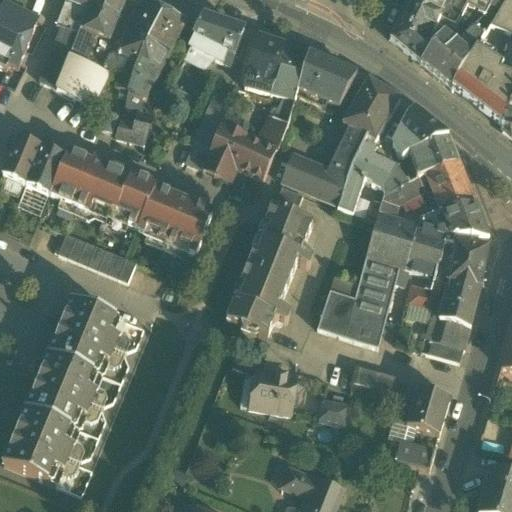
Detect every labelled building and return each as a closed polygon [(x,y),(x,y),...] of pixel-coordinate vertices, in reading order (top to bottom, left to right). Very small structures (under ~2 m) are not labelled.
[(93,0),(67,0),(65,7),(74,11),(88,16),(91,9),(90,9),(93,0)] [(126,0),(93,0),(90,9),(91,9),(118,20),(126,0)] [(470,0),(410,0),(408,6),(438,22),(448,0),(455,0),(469,3),(470,0)] [(469,3),(455,0),(448,0),(438,22),(440,23),(454,32),(466,9),(467,8),(469,3)] [(470,0),(469,3),(467,8),(484,18),(493,0),(500,0),(506,2),(507,0),(470,0)] [(511,39),(511,45),(508,44),(498,69),(502,72),(500,78),(511,82),(511,0),(507,0),(506,2),(507,2),(490,31),(511,39)] [(163,15),(141,4),(141,6),(140,6),(117,56),(131,63),(137,67),(147,47),(163,15)] [(438,22),(408,6),(397,29),(432,48),(439,37),(434,35),(440,23),(438,22)] [(74,11),(65,7),(56,30),(60,32),(65,34),(65,33),(74,11)] [(118,20),(91,9),(88,16),(81,32),(81,33),(94,38),(109,44),(118,20)] [(37,27),(5,10),(0,19),(0,74),(6,77),(10,70),(18,75),(37,27)] [(185,26),(163,15),(147,47),(157,52),(157,51),(169,57),(185,26)] [(242,36),(203,22),(194,41),(195,42),(231,62),(242,36)] [(432,48),(397,29),(389,44),(431,78),(452,49),(439,37),(432,48)] [(65,34),(60,32),(44,76),(61,83),(69,62),(78,37),(65,33),(65,34)] [(94,38),(81,33),(81,32),(80,35),(78,37),(69,62),(83,68),(94,38)] [(474,33),(461,46),(468,52),(474,57),(476,55),(484,42),(474,33)] [(231,62),(195,42),(191,51),(210,61),(222,68),(224,68),(226,68),(228,67),(229,66),(231,62)] [(284,50),(261,42),(255,61),(253,61),(244,93),(269,100),(284,50)] [(147,47),(137,67),(138,67),(128,95),(144,105),(169,57),(157,51),(157,52),(147,47)] [(464,58),(452,49),(431,78),(450,94),(470,64),(464,58)] [(308,58),(284,50),(269,100),(285,103),(295,105),(298,94),(308,58)] [(210,61),(191,51),(185,62),(205,72),(210,61)] [(474,57),(468,52),(464,58),(470,64),(474,57)] [(498,69),(476,55),(474,57),(470,64),(450,94),(501,133),(511,105),(511,82),(500,78),(502,72),(498,69)] [(356,79),(308,58),(298,94),(338,112),(356,79)] [(83,68),(69,62),(61,83),(56,95),(90,113),(107,79),(83,68)] [(131,63),(125,76),(121,74),(113,92),(128,95),(138,67),(137,67),(131,63)] [(400,104),(367,83),(343,128),(351,133),(367,143),(375,148),(400,104)] [(203,127),(186,168),(203,175),(220,132),(231,107),(216,101),(205,128),(203,127)] [(285,103),(273,124),(287,130),(295,105),(285,103)] [(511,105),(501,133),(511,139),(511,105)] [(138,117),(125,112),(115,143),(142,151),(150,126),(136,122),(138,117)] [(448,142),(414,115),(401,134),(394,148),(394,150),(394,152),(395,153),(403,163),(409,158),(448,142)] [(118,120),(105,116),(99,134),(112,138),(118,120)] [(273,124),(267,121),(261,134),(265,135),(282,143),(287,130),(273,124)] [(236,139),(220,132),(203,175),(229,188),(235,175),(262,187),(276,158),(259,150),(236,139)] [(351,133),(339,157),(341,158),(336,166),(332,179),(331,183),(347,187),(351,178),(353,172),(363,150),(367,143),(351,133)] [(282,143),(265,135),(259,150),(276,158),(282,143)] [(448,142),(409,158),(418,183),(426,180),(458,166),(449,142),(448,142)] [(375,148),(367,143),(363,150),(371,154),(375,148)] [(28,151),(16,146),(2,181),(26,191),(40,157),(41,154),(32,150),(28,151)] [(371,154),(363,150),(353,172),(351,178),(362,183),(367,186),(378,163),(372,160),(375,156),(371,154)] [(121,178),(68,156),(65,163),(65,164),(50,201),(88,218),(90,214),(138,234),(155,192),(156,192),(157,189),(123,175),(121,178)] [(52,162),(40,157),(26,191),(50,201),(65,164),(65,163),(57,160),(52,162)] [(328,177),(292,162),(281,187),(321,203),(328,177)] [(378,163),(367,186),(374,188),(373,191),(380,195),(381,194),(393,172),(378,163)] [(458,166),(426,180),(427,184),(439,213),(442,213),(475,210),(458,166)] [(393,172),(381,194),(384,201),(405,190),(393,172)] [(347,187),(331,183),(332,179),(328,177),(321,203),(339,211),(347,187)] [(347,187),(339,211),(351,215),(362,183),(351,178),(347,187)] [(405,190),(384,201),(379,219),(396,224),(400,210),(424,197),(420,187),(418,183),(405,190)] [(156,192),(155,192),(138,234),(137,236),(195,261),(213,216),(156,192)] [(303,200),(281,192),(272,215),(293,223),(303,200)] [(475,210),(442,213),(452,240),(453,240),(488,245),(488,244),(475,210)] [(271,214),(225,326),(267,343),(274,325),(283,329),(286,327),(289,321),(288,318),(278,314),(296,270),(306,274),(308,272),(311,264),(310,262),(301,258),(312,231),(293,223),(272,215),(271,214)] [(396,224),(379,219),(365,264),(398,274),(405,276),(417,230),(396,224)] [(446,238),(417,230),(405,276),(433,284),(437,267),(439,268),(443,246),(444,247),(446,238)] [(96,251),(66,239),(57,259),(117,284),(125,264),(96,251)] [(488,245),(453,240),(452,248),(453,248),(487,253),(488,245)] [(444,247),(443,246),(439,268),(450,270),(453,248),(444,247)] [(487,253),(453,248),(450,270),(448,287),(454,288),(480,292),(487,253)] [(135,268),(125,264),(117,284),(127,288),(135,268)] [(354,304),(344,344),(354,347),(377,353),(398,274),(365,264),(358,290),(354,304)] [(439,268),(437,267),(433,284),(448,288),(448,287),(450,270),(439,268)] [(358,290),(334,282),(329,297),(354,304),(358,290)] [(480,292),(454,288),(451,299),(446,297),(439,325),(469,334),(480,292)] [(354,304),(329,297),(317,335),(344,344),(354,304)] [(70,305),(3,470),(55,491),(60,479),(68,483),(75,480),(79,471),(66,466),(68,461),(80,466),(84,457),(81,450),(73,447),(83,425),(91,428),(97,425),(101,417),(88,411),(90,407),(103,412),(107,403),(104,396),(96,393),(105,370),(113,374),(120,371),(124,362),(111,357),(113,352),(126,357),(129,349),(126,342),(119,339),(124,327),(70,305)] [(469,334),(439,325),(432,347),(463,356),(469,334)] [(511,331),(501,372),(511,375),(511,331)] [(432,347),(428,360),(459,369),(463,356),(432,347)] [(264,367),(238,357),(232,372),(238,375),(258,378),(260,379),(264,367)] [(396,384),(354,372),(351,387),(392,399),(396,384)] [(260,379),(258,378),(252,414),(290,421),(296,385),(260,379)] [(449,404),(417,394),(407,429),(406,432),(415,435),(438,442),(449,404)] [(347,410),(324,406),(320,427),(343,431),(347,410)] [(399,448),(410,452),(415,435),(406,432),(407,429),(398,425),(392,428),(387,443),(399,448)] [(410,452),(399,448),(395,468),(429,475),(434,456),(410,452)] [(511,511),(511,477),(509,477),(492,472),(480,511),(511,511)] [(338,511),(345,497),(289,473),(281,493),(306,504),(303,511),(338,511)] [(200,511),(203,506),(192,502),(190,508),(198,511),(200,511)]
